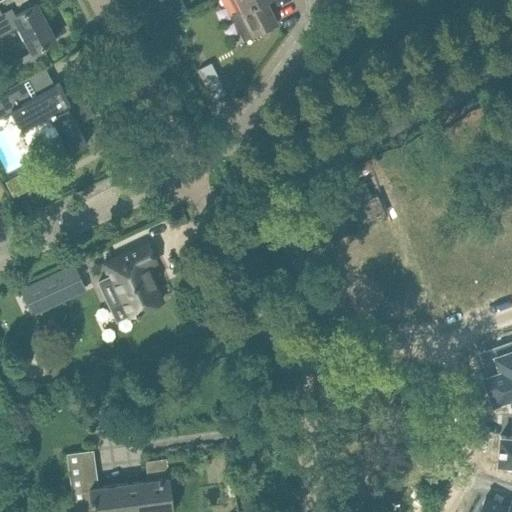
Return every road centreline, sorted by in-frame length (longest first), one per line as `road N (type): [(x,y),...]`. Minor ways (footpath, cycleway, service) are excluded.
road 1 (residential): [(284,362),(186,165)]
road 2 (residential): [(186,165),(226,144),(256,107),(315,21),(317,0)]
road 3 (residential): [(0,253),(186,165)]
road 4 (residential): [(415,344),(450,369),(461,423),(454,480),(437,511)]
road 5 (residential): [(186,165),(99,0)]
road 6 (residential): [(322,511),(311,442),(284,362)]
road 7 (residential): [(284,362),(351,341),(415,344)]
